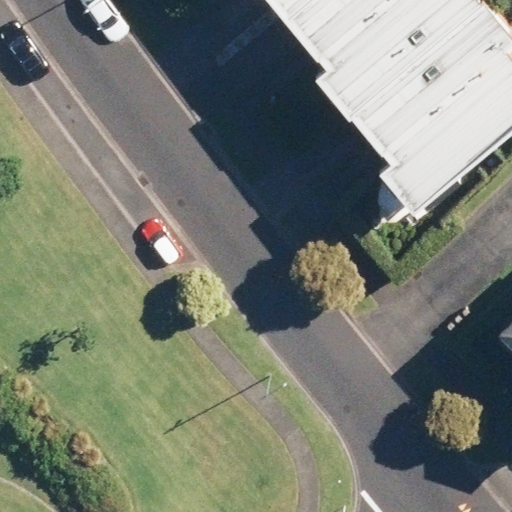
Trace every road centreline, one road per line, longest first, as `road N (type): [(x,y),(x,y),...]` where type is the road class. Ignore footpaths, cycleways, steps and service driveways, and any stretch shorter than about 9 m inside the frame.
road 1 (residential): [(351,385),(56,0)]
road 2 (residential): [(511,229),(351,385)]
road 3 (residential): [(435,495),(351,385)]
